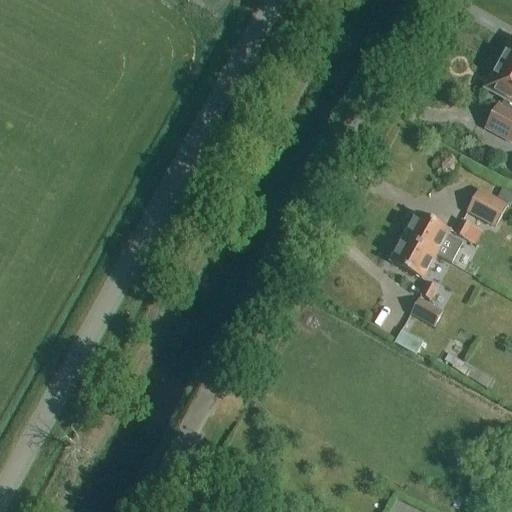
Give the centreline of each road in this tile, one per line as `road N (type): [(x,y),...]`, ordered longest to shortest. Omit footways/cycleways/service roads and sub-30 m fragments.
road 1 (unclassified): [(142,511),(424,0)]
road 2 (unclassified): [(0,497),(273,0)]
